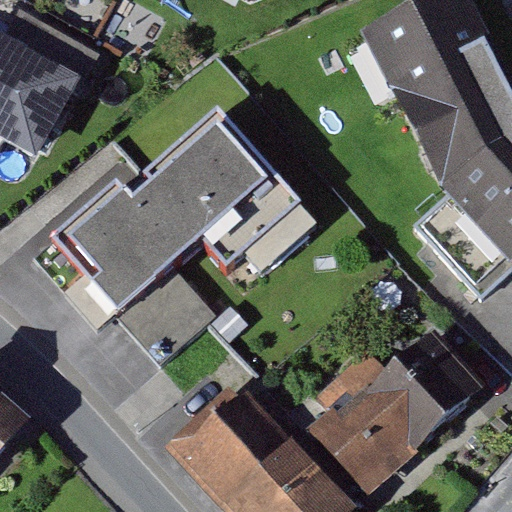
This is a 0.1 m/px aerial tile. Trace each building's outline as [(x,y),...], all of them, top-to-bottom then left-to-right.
[(511,265),(511,122),(452,0),(438,0),(355,42),(435,194),(504,272),(511,265)] [(2,24),(0,26),(0,133),(79,180),(127,97),(2,24)] [(227,122),(69,258),(171,377),(223,333),(188,292),(223,262),(259,302),(330,241),(227,122)] [(302,419),(380,505),(478,418),(433,368),(406,392),(372,355),(302,419)] [(181,462),(228,511),(350,511),(246,402),(181,462)] [(0,477),(33,442),(0,412),(0,477)]
